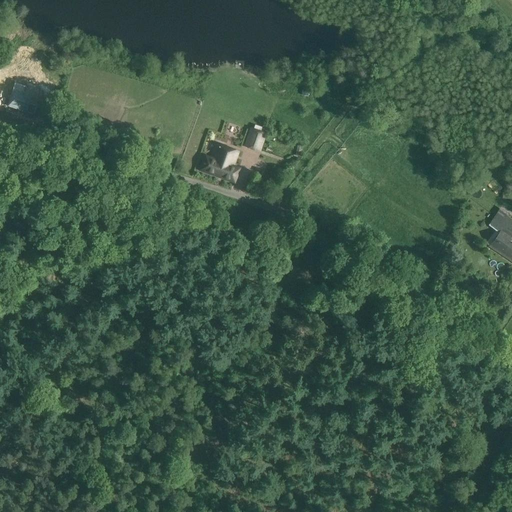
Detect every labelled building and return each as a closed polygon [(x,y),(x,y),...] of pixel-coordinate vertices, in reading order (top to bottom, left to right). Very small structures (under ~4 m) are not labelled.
[(27,87),(15,84),(13,90),(25,94),(27,87)] [(25,96),(13,92),(8,106),(22,111),(27,112),(29,104),(34,89),(28,87),(25,96)] [(37,106),(29,104),(27,112),(34,115),(37,106)] [(22,111),(8,106),(6,112),(20,117),(22,111)] [(259,151),(265,134),(252,129),(246,146),(259,151)] [(228,149),(217,145),(211,159),(232,167),(237,152),(228,149)] [(211,159),(206,157),(202,169),(234,181),(238,169),(232,167),(211,159)] [(511,220),(500,211),(489,226),(496,231),(501,235),(504,232),(511,237),(511,220)] [(487,245),(492,248),(501,235),(496,231),(487,245)] [(511,237),(504,232),(501,235),(492,248),(511,261),(511,237)]
